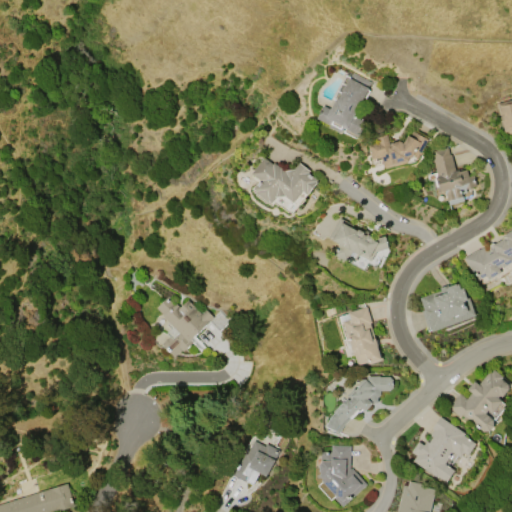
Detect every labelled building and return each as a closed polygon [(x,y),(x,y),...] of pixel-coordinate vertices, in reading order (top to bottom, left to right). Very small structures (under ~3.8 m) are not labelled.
[(367,89),(370,90),(356,116),(365,121),(358,134),(357,133),(356,136),(345,130),(346,129),(343,127),(341,132),(329,126),(330,124),(317,118),(324,105),(330,108),(335,98),(337,99),(352,71),(371,81),(367,89)] [(497,102),(511,98),(511,134),(505,130),(497,102)] [(413,156),(408,158),(409,161),(384,167),(381,156),(371,159),(367,144),(377,142),(376,136),(386,133),(390,146),(389,143),(399,140),(404,143),(407,136),(409,137),(412,131),(428,139),(417,159),(413,156)] [(446,146),(449,154),(451,154),(455,169),(459,168),(459,170),(466,169),(468,176),(474,174),(477,185),(473,186),(474,188),(467,189),(466,188),(460,190),(462,196),(447,201),(444,191),(440,192),(435,176),(437,176),(433,159),(434,159),(432,150),(446,146)] [(264,157),(273,164),(274,162),(280,167),(280,166),(285,170),(293,169),(298,161),(310,170),(308,172),(317,179),(316,181),(317,181),(310,191),(309,190),(305,195),(305,197),(301,202),(299,202),(292,212),(291,211),(289,211),(282,205),(280,206),(275,201),(272,204),(268,201),(266,201),(257,194),(257,192),(252,188),(259,178),(252,173),(264,157)] [(338,218),(363,231),(362,234),(366,235),(367,233),(373,237),(372,239),(384,235),(388,247),(376,251),(371,261),(352,251),(346,261),(333,254),(339,243),(328,237),(338,218)] [(511,229),(511,262),(503,268),(502,266),(499,268),(501,272),(489,279),(487,275),(479,279),(475,272),(472,273),(463,257),(478,249),(479,250),(485,246),(487,249),(489,248),(490,249),(494,247),(493,244),(502,239),(502,238),(503,237),(502,235),(511,229)] [(475,315),(431,331),(429,326),(427,327),(421,310),(423,309),(419,297),(439,290),(438,287),(447,284),(448,286),(458,283),(460,288),(463,287),(467,297),(468,296),(475,315)] [(229,320),(218,331),(208,322),(189,340),(191,342),(183,351),(181,349),(175,355),(163,344),(170,336),(167,332),(171,328),(166,324),(169,321),(155,307),(167,295),(179,306),(186,299),(200,312),(205,308),(211,314),(218,308),(229,320)] [(382,360),(368,364),(367,361),(357,364),(355,355),(353,356),(342,321),(350,319),(348,311),(366,306),(382,360)] [(483,431),(462,414),(460,417),(448,406),(459,392),(467,398),(471,392),(467,389),(474,380),(479,383),(490,370),(492,371),(494,369),(503,376),(501,378),(508,384),(508,389),(503,395),(499,395),(498,397),(502,400),(492,412),(488,409),(485,413),(492,419),(493,425),(489,430),(483,431)] [(339,433),(325,426),(330,417),(334,413),(332,411),(358,382),(358,381),(360,378),(366,378),(366,375),(379,375),(379,376),(389,376),(392,379),(392,387),(389,390),(380,390),(380,395),(377,398),(377,403),(372,403),(365,411),(363,409),(360,411),(358,412),(357,411),(343,426),(339,433)] [(464,433),(463,435),(475,443),(467,454),(463,452),(460,456),(452,451),(444,464),(454,470),(446,481),(436,475),(435,476),(412,460),(416,455),(411,452),(418,441),(424,445),(426,440),(428,442),(431,437),(429,435),(434,429),(432,428),(439,417),(464,433)] [(254,440),(264,445),(266,442),(279,450),(274,459),(275,459),(265,476),(253,468),(245,481),(233,474),(246,452),(247,453),(254,440)] [(350,445),(349,469),(351,467),(367,484),(342,507),(332,498),(334,496),(320,480),(321,479),(320,477),(320,471),(319,471),(320,451),(330,451),(330,444),(350,445)] [(400,511),(396,511),(401,486),(407,487),(409,480),(435,486),(428,511),(400,511)] [(0,511),(0,503),(67,483),(74,506),(58,511),(57,509),(47,511),(0,511)]
